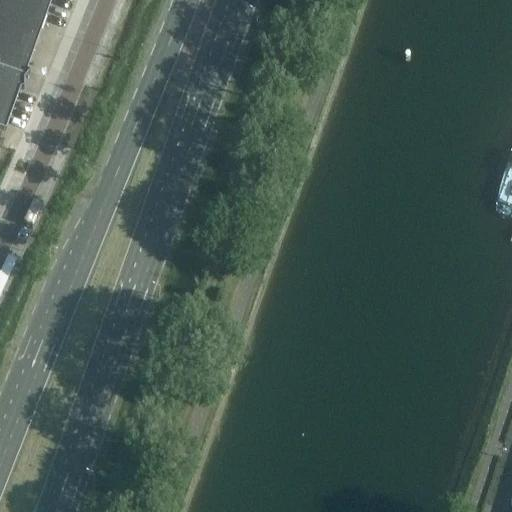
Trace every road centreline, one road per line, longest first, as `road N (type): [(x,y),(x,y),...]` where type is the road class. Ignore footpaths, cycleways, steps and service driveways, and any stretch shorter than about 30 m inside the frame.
road 1 (secondary): [(60,511),(242,0)]
road 2 (secondary): [(177,0),(0,464)]
road 3 (unclassified): [(109,0),(0,261)]
